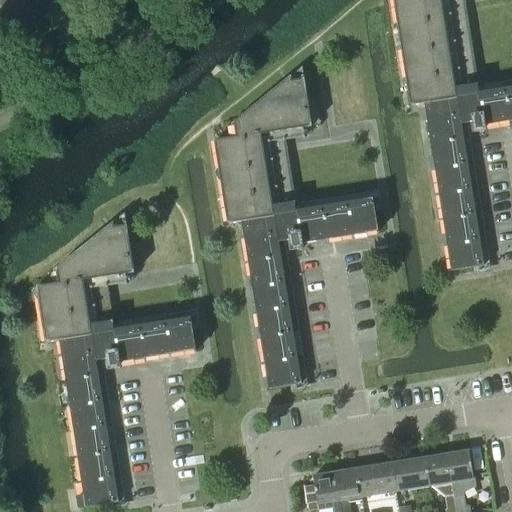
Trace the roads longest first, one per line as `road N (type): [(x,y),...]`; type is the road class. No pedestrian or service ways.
road 1 (residential): [(355,436),(331,256)]
road 2 (residential): [(355,436),(508,410)]
road 3 (residential): [(273,511),(267,459),(274,450),(355,436)]
road 4 (residential): [(169,511),(148,377)]
